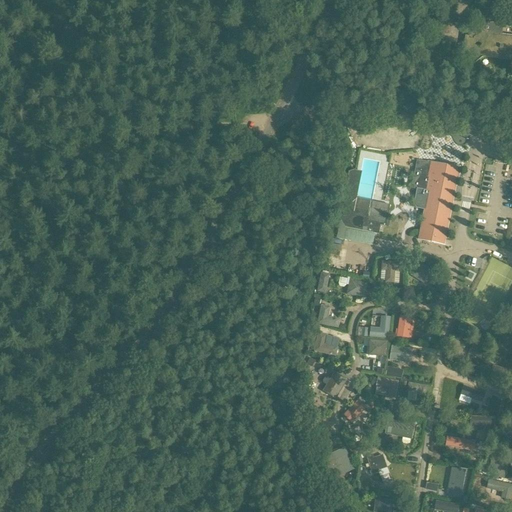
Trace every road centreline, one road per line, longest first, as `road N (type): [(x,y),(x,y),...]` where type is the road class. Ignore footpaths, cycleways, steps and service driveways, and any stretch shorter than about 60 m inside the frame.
road 1 (tertiary): [(7,511),(50,441),(158,324),(278,112)]
road 2 (track): [(0,159),(273,122)]
road 3 (unclassified): [(511,124),(278,112)]
road 4 (unknown): [(334,431),(357,373),(351,327),(358,314),(371,305),(449,307)]
road 5 (track): [(80,511),(129,403),(136,351)]
road 6 (tertiary): [(278,112),(336,0)]
